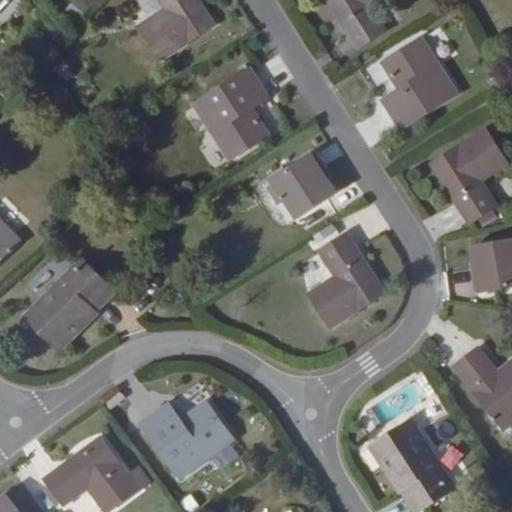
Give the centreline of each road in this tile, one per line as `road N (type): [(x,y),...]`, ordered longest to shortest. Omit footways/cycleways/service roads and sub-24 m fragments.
road 1 (residential): [(311,414),(399,345),(424,299),(423,249),(262,0)]
road 2 (residential): [(20,429),(138,357),(205,347),(262,371),(311,414)]
